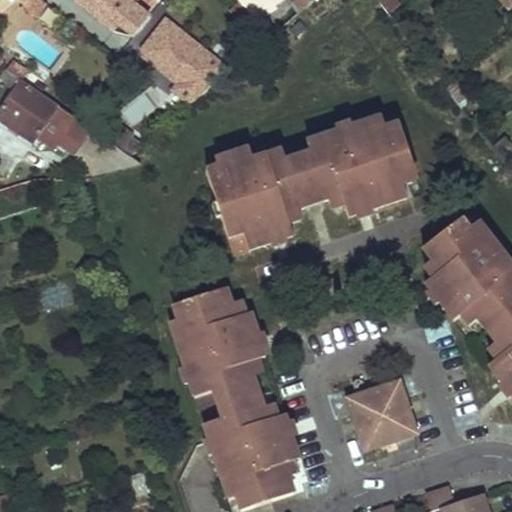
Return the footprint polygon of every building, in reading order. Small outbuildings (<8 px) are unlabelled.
[(21,9),(36,20),(46,4),(40,0),(27,0),(25,4),(21,9)] [(65,0),(66,0),(131,43),(155,7),(144,0),(65,0)] [(237,0),(249,13),(250,13),(253,16),(274,5),(272,2),(275,0),(237,0)] [(0,36),(10,22),(0,15),(0,36)] [(133,55),(192,105),(226,66),(167,15),(133,55)] [(11,62),(4,71),(17,81),(24,71),(11,62)] [(17,81),(0,105),(0,119),(31,143),(47,118),(81,141),(80,151),(107,172),(139,163),(133,158),(17,81)] [(222,176),(210,180),(235,257),(267,246),(263,233),(290,224),(287,215),(342,197),(345,206),(374,197),(378,210),(408,199),(400,179),(416,173),(404,139),(400,127),(396,128),(386,132),(382,120),(308,143),(312,155),(314,161),(288,169),(287,162),(283,151),(252,161),(250,154),(217,164),(219,171),(222,176)] [(287,162),(288,169),(314,161),(312,155),(287,162)] [(222,176),(219,171),(208,175),(210,180),(222,176)] [(374,197),(345,206),(349,219),(378,210),(374,197)] [(511,263),(481,223),(474,230),(465,220),(424,251),(435,265),(441,274),(437,278),(454,300),(444,309),(455,323),(460,319),(470,311),(478,321),(497,346),(505,356),(496,363),(490,368),(500,382),(511,374),(511,375),(511,263)] [(290,224),(263,233),(267,246),(294,237),(290,224)] [(441,274),(435,265),(426,272),(432,280),(437,278),(441,274)] [(425,285),(444,309),(454,300),(437,278),(432,280),(425,285)] [(206,425),(234,511),(242,511),(295,495),(289,476),(285,466),(296,462),(300,461),(295,445),(284,448),(275,420),(269,422),(266,412),(254,376),(250,364),(255,363),(245,335),(257,331),(251,315),(247,316),(236,320),(232,304),(227,290),(176,307),(180,322),(183,331),(175,334),(197,397),(213,391),(223,419),(206,425)] [(236,320),(247,316),(242,301),(232,304),(236,320)] [(470,311),(460,319),(468,329),(478,321),(470,311)] [(183,331),(180,322),(172,325),(175,334),(183,331)] [(261,361),(266,359),(257,331),(245,335),(255,363),(261,361)] [(497,346),(489,353),(496,363),(505,356),(497,346)] [(265,373),(261,361),(255,363),(250,364),(254,376),(265,373)] [(511,375),(511,374),(500,382),(511,396),(511,375)] [(362,441),(379,449),(405,441),(414,422),(407,399),(387,389),(362,397),(354,415),(362,441)] [(275,420),(281,418),(278,407),(266,412),(269,422),(275,420)] [(295,445),(285,417),(281,418),(275,420),(284,448),(295,445)] [(289,476),(299,473),(296,462),(285,466),(289,476)] [(451,488),(426,496),(431,511),(434,511),(442,510),(456,505),(451,488)] [(456,505),(442,510),(443,511),(488,511),(483,496),(456,505)]
